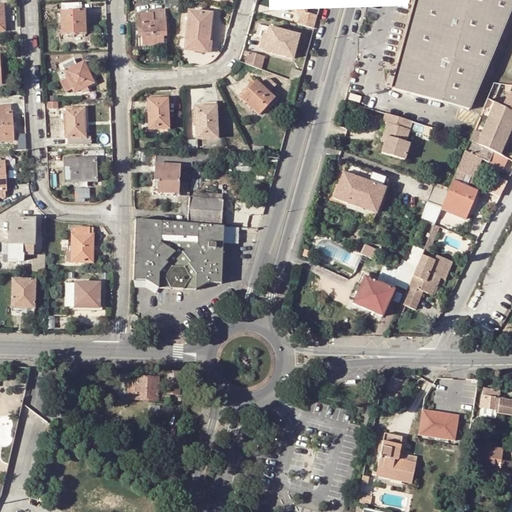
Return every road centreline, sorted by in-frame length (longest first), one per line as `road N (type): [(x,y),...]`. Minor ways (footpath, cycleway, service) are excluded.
road 1 (residential): [(29,0),(39,187),(60,211),(122,212)]
road 2 (secondary): [(270,333),(273,294),(328,92)]
road 3 (secondary): [(313,88),(242,325)]
road 4 (unclassified): [(433,357),(511,198)]
road 5 (residential): [(118,77),(216,69),(233,47),(246,0)]
road 6 (residential): [(117,351),(122,212)]
road 7 (residential): [(122,212),(118,77)]
road 8 (secondary): [(224,394),(188,511)]
